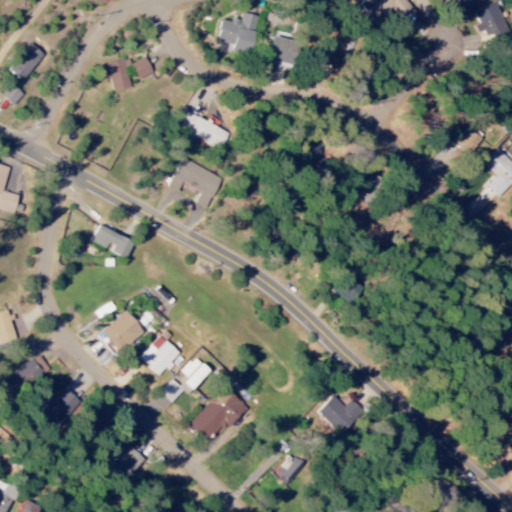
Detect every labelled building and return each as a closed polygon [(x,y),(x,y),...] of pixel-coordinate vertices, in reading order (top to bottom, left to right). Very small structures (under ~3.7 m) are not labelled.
[(411,7),(404,0),(364,0),(358,6),(376,26),(393,12),(399,18),(411,7)] [(495,3),(472,11),(483,47),(506,39),(495,3)] [(257,17),(239,13),(237,23),(220,19),(214,44),(249,52),(257,17)] [(321,59),(336,65),(347,38),(331,32),(321,59)] [(268,61),(292,64),(295,41),(271,38),(268,61)] [(42,53),(26,44),(9,72),(25,82),(42,53)] [(152,73),(144,58),(130,65),(138,81),(152,73)] [(112,93),(129,89),(121,60),(104,64),(112,93)] [(0,97),(11,107),(22,95),(10,84),(0,95),(0,97)] [(456,121),(468,131),(475,123),(463,113),(456,121)] [(206,124),(206,123),(194,117),(185,135),(216,150),(224,133),(206,124)] [(451,144),(467,154),(477,138),(462,128),(451,144)] [(511,176),(511,168),(493,149),(479,164),(492,177),(483,187),(493,196),(511,176)] [(179,184),(199,192),(194,205),(205,210),(219,176),(178,159),(166,189),(175,193),(179,184)] [(0,211),(12,215),(17,196),(0,192),(6,168),(0,166),(0,211)] [(106,251),(125,259),(133,242),(97,227),(90,243),(107,250),(106,251)] [(0,313),(0,343),(13,341),(6,312),(0,313)] [(114,352),(141,335),(127,312),(100,329),(114,352)] [(137,358),(157,378),(170,364),(169,362),(177,353),(158,336),(137,358)] [(1,379),(11,395),(48,372),(38,357),(1,379)] [(208,371),(191,358),(179,373),(185,379),(178,388),(188,396),(208,371)] [(241,404),(223,388),(187,425),(206,443),(225,424),(228,428),(242,413),(237,408),(241,404)] [(72,403),(63,401),(64,394),(52,391),(48,412),(70,416),(72,403)] [(315,413),(339,435),(359,415),(346,404),(342,408),(331,397),(315,413)] [(120,482),(143,461),(132,449),(123,457),(118,451),(104,464),(120,482)] [(0,511),(3,511),(14,491),(0,484),(0,511)]
